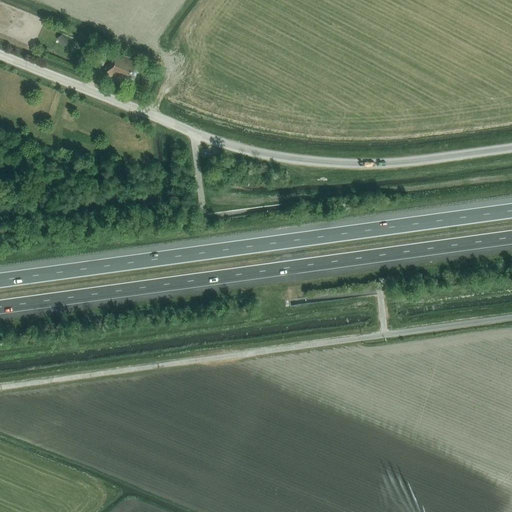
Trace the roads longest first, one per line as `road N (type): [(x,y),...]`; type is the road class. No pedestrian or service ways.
road 1 (tertiary): [(0,56),(269,155),(396,163),(511,149)]
road 2 (motorway): [(0,307),(511,237)]
road 3 (motorway): [(511,211),(0,281)]
road 4 (unclassified): [(511,317),(384,335)]
